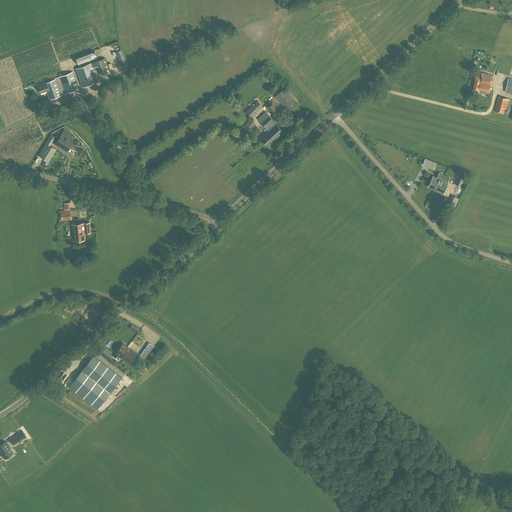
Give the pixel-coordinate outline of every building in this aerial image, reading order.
[(116,56),(120,66),(127,64),(121,49),(114,52),(116,56)] [(109,71),(105,59),(92,64),(92,62),(75,68),(82,87),(94,83),(89,69),(93,68),(94,69),(98,68),(100,75),(109,71)] [(46,90),(49,100),(79,88),(72,71),(54,78),(55,79),(46,82),(46,83),(37,86),(40,93),(46,90)] [(476,76),(474,86),(479,88),(480,83),(481,83),(481,81),(491,84),(493,75),(482,73),(481,77),(476,76)] [(479,88),(474,86),(473,90),(488,94),(491,84),(481,81),(481,83),(480,83),(479,88)] [(286,86),(275,97),(288,112),(300,102),(286,86)] [(498,96),(494,111),(504,113),(505,108),(506,109),(509,99),(498,96)] [(264,106),(271,114),(279,107),(272,99),(264,106)] [(246,112),(251,117),(263,106),(258,101),(246,112)] [(263,130),(265,131),(267,129),(268,131),(261,138),(268,145),(284,131),(266,111),(257,119),(265,128),(263,130)] [(244,127),(248,130),(254,122),(250,119),(244,127)] [(72,148),(69,146),(73,140),(69,138),(72,133),(64,129),(57,140),(55,144),(66,151),(69,153),(71,152),(72,150),(72,148)] [(56,149),(50,145),(51,143),(47,140),(38,155),(48,162),(56,149)] [(433,169),(436,163),(425,158),(423,164),(433,169)] [(447,182),(449,177),(439,172),(437,177),(433,176),(428,187),(443,194),(448,183),(447,182)] [(453,182),(463,187),(467,177),(458,173),(453,182)] [(71,220),(70,210),(58,211),(59,221),(71,220)] [(91,232),(90,222),(71,224),(73,241),(86,240),(85,233),(91,232)] [(119,355),(123,359),(127,354),(124,352),(128,347),(123,343),(114,356),(117,358),(119,355)] [(148,344),(138,358),(143,362),(153,347),(148,344)] [(97,351),(106,358),(110,353),(102,346),(97,351)] [(127,354),(123,359),(130,363),(137,353),(128,347),(124,352),(127,354)] [(94,355),(69,387),(97,409),(122,377),(94,355)] [(13,452),(5,442),(0,445),(0,451),(4,458),(13,452)]
